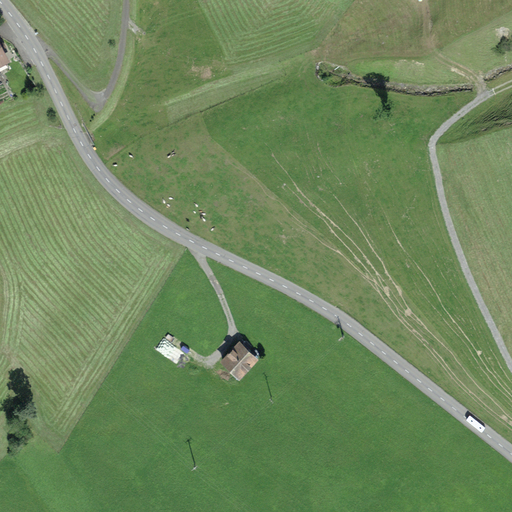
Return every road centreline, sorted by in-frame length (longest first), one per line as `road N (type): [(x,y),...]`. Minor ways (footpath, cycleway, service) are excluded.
road 1 (unclassified): [(0,1),(84,148),(118,191),(167,228),(338,317),(511,454)]
road 2 (track): [(511,370),(449,229),(432,137),(511,82)]
road 3 (track): [(31,44),(88,96),(104,96),(121,52),(125,0)]
